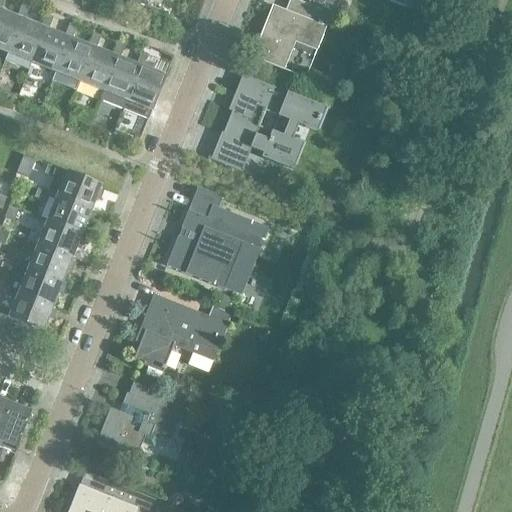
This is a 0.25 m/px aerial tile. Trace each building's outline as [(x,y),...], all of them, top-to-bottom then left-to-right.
[(21,20),(16,18),(0,11),(0,10),(4,0),(0,0),(0,51),(7,54),(21,20)] [(298,2),(297,2),(293,15),(272,6),(251,58),(284,71),(295,43),(316,52),(331,15),(298,2)] [(45,30),(40,28),(23,21),(28,8),(21,5),(16,18),(21,20),(7,54),(31,64),(45,30)] [(68,39),(64,37),(47,31),(52,18),(45,15),(40,28),(45,30),(31,64),(55,73),(68,39)] [(92,49),(88,47),(71,40),(76,27),(69,25),(64,37),(68,39),(55,73),(79,83),(92,49)] [(116,58),(112,57),(95,50),(100,37),(93,34),(88,47),(92,49),(79,83),(101,92),(103,92),(116,58)] [(140,68),(135,66),(119,59),(124,47),(117,44),(112,57),(116,58),(103,92),(101,92),(97,101),(123,111),(140,68)] [(148,121),(165,78),(143,69),(148,56),(141,53),(135,66),(140,68),(123,111),(148,121)] [(294,111),(299,99),(242,76),(242,77),(243,77),(233,99),(220,133),(246,143),(245,147),(290,165),(301,139),(286,132),(294,111)] [(56,198),(56,197),(90,211),(100,186),(66,173),(47,165),(43,174),(54,178),(47,194),(48,195),(56,198)] [(223,293),(234,292),(235,293),(235,294),(236,295),(240,296),(267,229),(217,209),(222,198),(197,189),(166,267),(221,288),(222,289),(222,290),(223,290),(223,291),(223,292),(223,293)] [(45,204),(48,195),(47,194),(37,190),(33,199),(45,204)] [(80,235),(90,211),(56,197),(56,198),(47,221),(80,235)] [(18,210),(9,206),(4,218),(13,222),(18,210)] [(71,259),(80,235),(47,221),(37,245),(71,259)] [(9,234),(0,230),(0,243),(4,245),(9,234)] [(62,283),(71,259),(37,245),(28,269),(62,283)] [(52,307),(57,295),(62,283),(28,269),(18,293),(52,307)] [(42,332),(52,307),(18,293),(9,317),(9,318),(16,321),(27,326),(38,330),(42,332)] [(162,374),(163,371),(163,370),(165,371),(166,368),(165,367),(173,346),(202,358),(213,363),(228,325),(232,315),(212,307),(208,318),(195,313),(193,317),(180,312),(182,307),(152,296),(152,297),(153,298),(143,323),(147,324),(132,362),(162,374)] [(0,340),(7,344),(16,321),(9,318),(9,317),(5,316),(0,328),(0,340)] [(18,348),(27,326),(16,321),(7,344),(18,348)] [(29,353),(38,330),(27,326),(18,348),(29,353)] [(171,442),(181,416),(176,414),(181,402),(133,383),(128,395),(118,418),(107,413),(93,449),(131,464),(139,444),(154,450),(159,437),(171,442)] [(0,435),(12,406),(0,400),(0,435)] [(30,413),(12,406),(0,435),(0,441),(16,448),(15,449),(17,449),(31,412),(30,411),(30,413)] [(79,486),(68,511),(155,511),(159,503),(105,481),(105,483),(107,484),(102,495),(79,486)]
